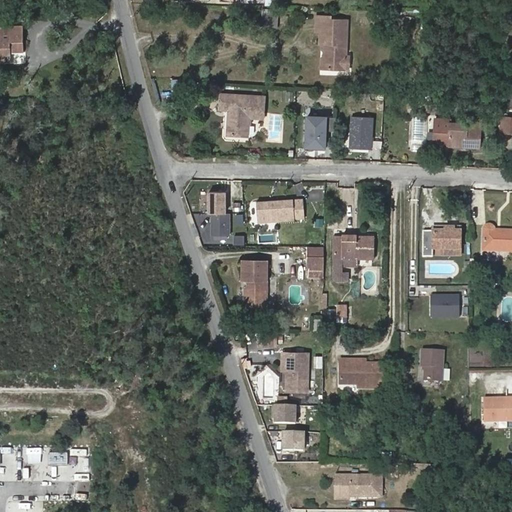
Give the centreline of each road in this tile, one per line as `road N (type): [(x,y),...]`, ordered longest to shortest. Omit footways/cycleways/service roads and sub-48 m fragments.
road 1 (unclassified): [(279,511),(165,170)]
road 2 (residential): [(165,170),(511,184)]
road 3 (unclassified): [(165,170),(121,0)]
road 4 (unknown): [(392,179),(400,327)]
